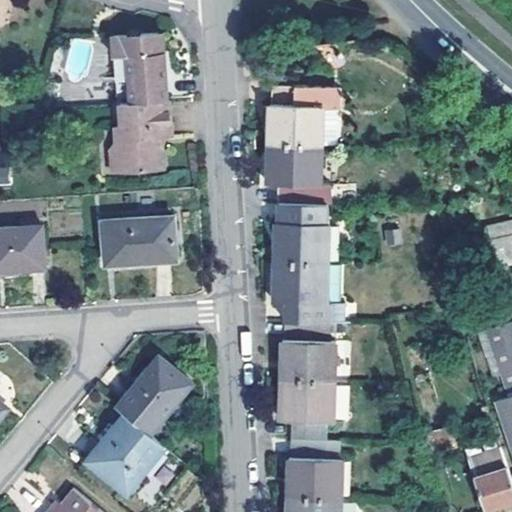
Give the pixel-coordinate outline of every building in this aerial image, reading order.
[(115,35),(116,54),(128,54),(132,101),(170,98),(164,32),(115,35)] [(119,102),(132,101),(128,54),(116,54),(119,102)] [(337,149),(339,94),(279,93),(279,110),(276,110),(275,125),(274,152),(328,153),(328,149),(337,149)] [(172,136),(170,98),(132,101),(119,102),(115,103),(119,146),(113,152),(115,173),(166,170),(164,151),(159,146),(159,142),(158,137),(172,136)] [(328,192),(328,153),(274,152),(274,166),(273,190),(287,190),(287,210),(331,212),(332,192),(328,192)] [(283,241),(282,267),(334,269),(336,228),(333,228),(334,212),(331,212),(287,210),(286,227),(283,227),(283,241)] [(175,216),(105,220),(107,263),(177,260),(175,216)] [(511,258),(511,217),(484,226),(495,263),(511,258)] [(44,226),(0,227),(0,270),(48,268),(44,226)] [(347,270),(334,269),(282,267),(282,280),(281,307),(291,307),(291,326),(327,328),(349,328),(349,311),(346,310),(347,270)] [(511,390),(511,317),(486,326),(508,391),(511,390)] [(327,345),(327,328),(291,326),(290,345),(287,344),(287,362),(286,386),(340,387),(341,346),(327,345)] [(125,411),(150,432),(193,381),(161,353),(117,405),(125,411)] [(298,426),(298,446),(335,446),(335,426),(340,427),(340,387),(286,386),(286,398),(285,425),(298,426)] [(511,393),(496,398),(511,444),(511,393)] [(150,432),(125,411),(106,434),(88,456),(128,491),(167,445),(150,432)] [(454,448),(447,427),(435,432),(442,451),(454,448)] [(511,500),(511,476),(502,445),(468,456),(486,509),(511,500)] [(347,463),(347,446),(335,446),(298,446),(298,463),(295,462),(295,485),(294,505),(348,505),(349,464),(347,463)] [(105,511),(72,485),(59,501),(56,506),(52,503),(44,511),(105,511)]
